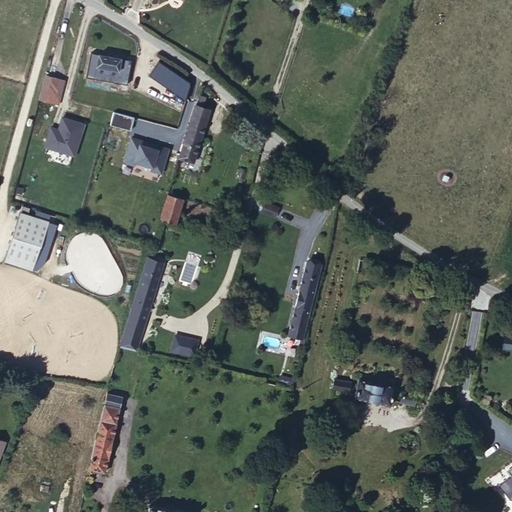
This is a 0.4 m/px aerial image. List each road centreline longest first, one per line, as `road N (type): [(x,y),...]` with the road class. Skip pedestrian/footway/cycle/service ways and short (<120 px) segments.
road 1 (unclassified): [(511,303),(379,226),(198,70),(88,0)]
road 2 (track): [(408,0),(333,187)]
